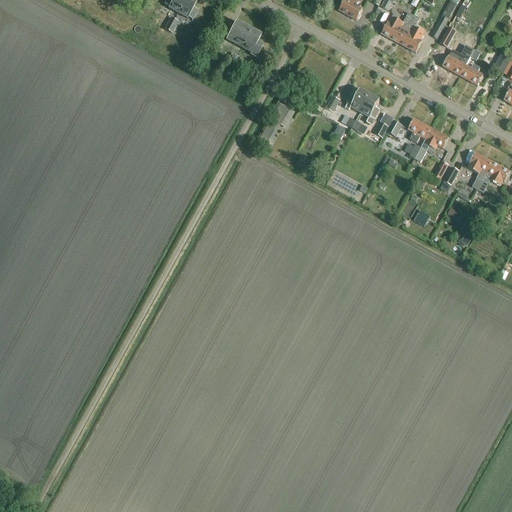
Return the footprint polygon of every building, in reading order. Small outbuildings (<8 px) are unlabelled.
[(177,15),(185,0),(167,0),(164,6),(168,8),(168,9),(177,15)] [(193,21),(197,12),(193,9),(197,2),(194,0),(185,0),(177,15),(187,20),(188,19),(193,21)] [(346,0),(339,13),(340,12),(357,21),(356,22),(357,22),(363,11),(356,7),(359,3),(353,0),(346,0)] [(385,0),(381,8),(382,9),(388,12),(394,0),(385,0)] [(436,41),(456,6),(450,2),(430,37),(436,41)] [(399,45),(414,18),(409,15),(404,23),(393,18),(390,25),(388,24),(382,36),(383,35),(399,44),(399,45)] [(414,18),(399,45),(400,45),(416,54),(416,55),(421,45),(420,45),(426,34),(416,29),(420,21),(414,18)] [(177,23),(170,19),(167,25),(174,28),(177,23)] [(241,50),(251,31),(242,25),(242,26),(236,23),(233,28),(230,26),(225,34),(229,36),(226,41),(241,50)] [(167,25),(164,30),(171,34),(174,28),(167,25)] [(439,46),(447,50),(456,33),(449,28),(439,46)] [(262,36),(251,31),(241,50),(256,58),(263,46),(258,43),(262,36)] [(475,52),(471,59),(476,62),(480,55),(475,52)] [(493,69),(502,75),(510,60),(501,55),(493,69)] [(460,78),(466,67),(461,64),(463,60),(456,57),(454,61),(449,58),(443,68),(460,78)] [(511,64),(509,63),(503,74),(507,77),(506,78),(511,81),(511,64)] [(466,67),(460,78),(477,88),(483,77),(478,74),(480,70),(473,66),(471,70),(466,67)] [(360,114),(370,97),(360,91),(356,99),(352,96),(344,109),(349,112),(350,109),(360,114)] [(340,102),(332,97),(325,110),(333,114),(340,102)] [(370,97),(360,114),(370,120),(367,124),(371,127),(380,112),(375,109),(379,102),(370,97)] [(281,127),(282,128),(292,112),(283,108),(282,110),(277,107),(270,121),(281,127)] [(384,116),(379,124),(388,129),(393,122),(384,116)] [(352,130),(356,123),(345,117),(342,125),(352,130)] [(281,127),(270,121),(254,147),(266,154),(281,127)] [(425,141),(431,130),(414,121),(408,131),(413,134),(410,141),(417,145),(420,138),(425,141)] [(387,134),(396,138),(402,127),(393,122),(387,134)] [(356,123),(352,130),(357,133),(361,126),(356,123)] [(377,148),(388,129),(379,124),(373,135),(374,135),(370,142),(368,141),(367,143),(377,148)] [(345,140),(350,130),(341,125),(336,135),(345,140)] [(420,150),(415,161),(421,164),(426,153),(428,148),(435,152),(437,148),(443,151),(449,140),(431,130),(425,141),(420,150)] [(415,161),(420,150),(414,147),(409,158),(415,161)] [(478,192),(493,164),(475,155),(470,165),(468,170),(479,176),(477,180),(472,189),(478,192)] [(389,158),(387,164),(397,167),(399,161),(389,158)] [(298,168),(304,171),(309,162),(303,159),(298,168)] [(448,166),(441,163),(433,178),(440,181),(448,166)] [(510,174),(493,164),(478,192),(483,195),(484,193),(488,186),(491,182),(502,188),(510,174)] [(451,187),(459,172),(452,168),(443,183),(451,187)] [(495,209),(504,215),(511,201),(511,200),(506,197),(504,200),(501,199),(495,209)] [(458,213),(452,209),(448,215),(455,219),(458,213)] [(424,215),(415,221),(419,228),(429,222),(424,215)] [(470,246),(476,235),(469,232),(464,243),(470,246)]
